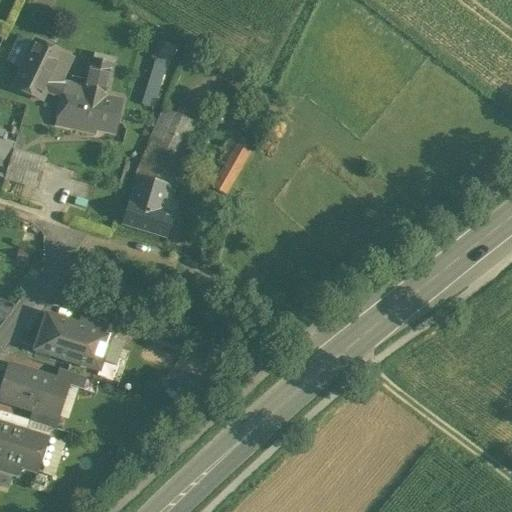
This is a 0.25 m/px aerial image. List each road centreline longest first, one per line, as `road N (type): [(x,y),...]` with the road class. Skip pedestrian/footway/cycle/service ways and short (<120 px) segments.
road 1 (primary): [(213,466),(511,217)]
road 2 (residential): [(71,248),(0,345)]
